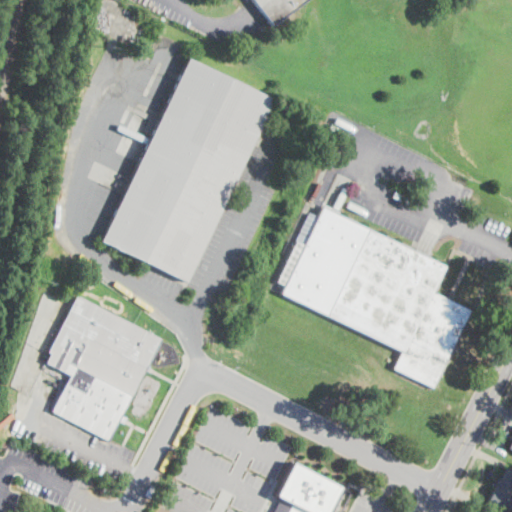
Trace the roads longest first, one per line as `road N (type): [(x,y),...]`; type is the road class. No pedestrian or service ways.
road 1 (residential): [(126,511),(191,389),(210,378),(438,491)]
road 2 (primary): [(511,345),(427,511)]
